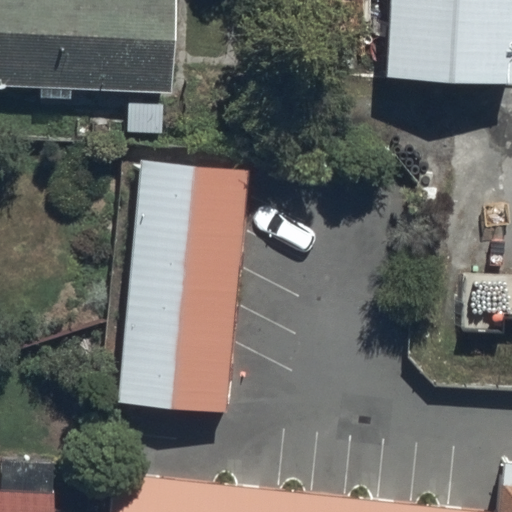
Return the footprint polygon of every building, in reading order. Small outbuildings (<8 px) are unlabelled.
[(176,0),(0,0),(0,84),(172,92),(176,0)] [(511,0),(382,0),(379,79),(504,90),(511,0)] [(252,174),(150,164),(126,400),(223,410),(252,174)] [(496,511),(112,480),(108,511),(496,511)] [(511,511),(511,483),(499,482),(496,511),(511,511)] [(47,511),(49,499),(0,496),(0,511),(47,511)]
